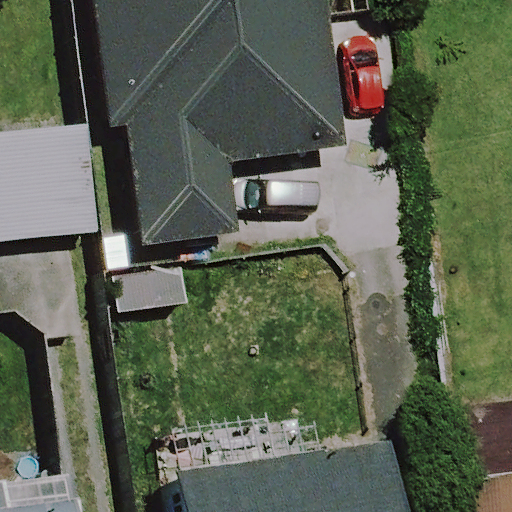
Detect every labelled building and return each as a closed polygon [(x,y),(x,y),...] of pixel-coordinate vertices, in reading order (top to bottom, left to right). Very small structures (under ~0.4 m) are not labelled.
[(80,0),(100,161),(117,159),(130,261),(220,250),(211,178),(327,165),(307,0),(80,0)] [(0,250),(82,242),(72,138),(0,145),(0,250)] [(372,511),(368,466),(161,486),(163,511),(372,511)] [(511,511),(511,476),(487,478),(489,511),(511,511)] [(55,511),(53,489),(0,494),(0,511),(55,511)]
